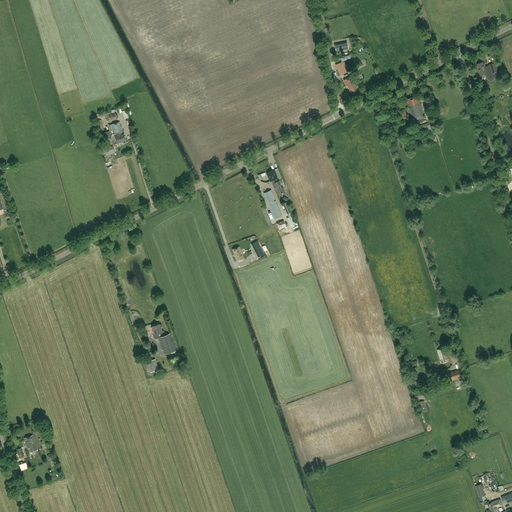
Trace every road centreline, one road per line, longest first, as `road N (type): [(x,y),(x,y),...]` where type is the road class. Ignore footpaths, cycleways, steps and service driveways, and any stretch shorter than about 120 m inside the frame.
road 1 (unclassified): [(0,285),(339,115)]
road 2 (track): [(371,98),(451,341)]
road 3 (unclassified): [(511,208),(460,53)]
road 4 (unclassified): [(339,115),(460,53)]
